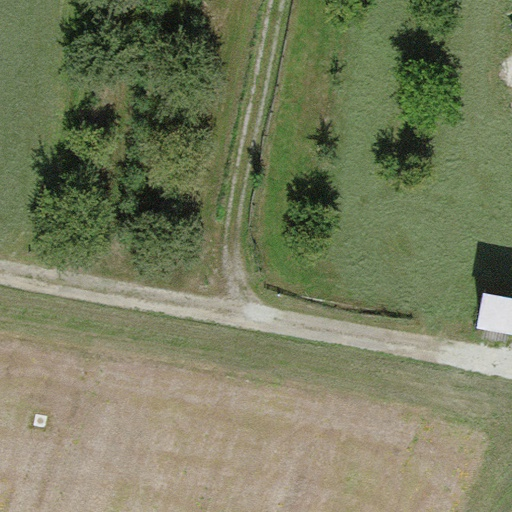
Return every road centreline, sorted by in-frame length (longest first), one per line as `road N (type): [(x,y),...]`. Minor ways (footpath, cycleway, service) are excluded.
road 1 (track): [(0,275),(511,369)]
road 2 (track): [(273,324),(242,290),(231,254),(278,0)]
